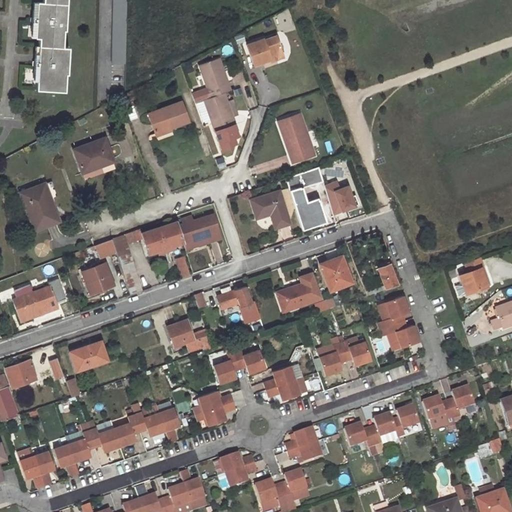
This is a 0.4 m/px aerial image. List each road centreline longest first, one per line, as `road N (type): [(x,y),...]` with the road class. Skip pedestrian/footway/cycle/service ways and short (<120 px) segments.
road 1 (residential): [(244,267),(387,217),(440,352),(431,374),(258,425),(236,440),(54,504),(0,493)]
road 2 (residential): [(0,350),(244,267)]
road 3 (residential): [(217,187),(97,229)]
